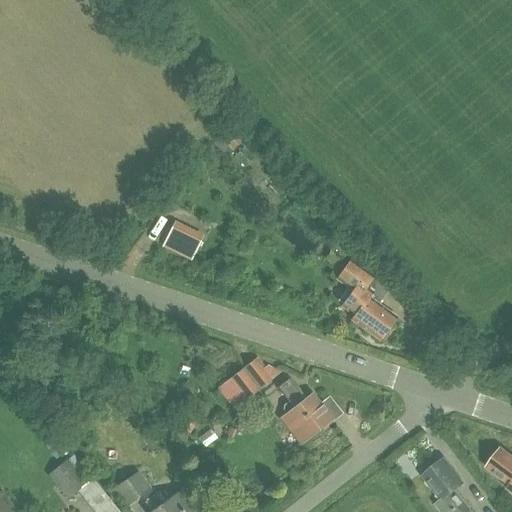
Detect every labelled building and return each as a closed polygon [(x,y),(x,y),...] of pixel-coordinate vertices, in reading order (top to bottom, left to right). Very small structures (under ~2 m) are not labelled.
[(236,138),(229,143),(234,149),(241,143),(236,138)] [(175,220),(166,242),(198,254),(207,233),(175,220)] [(337,243),(325,260),(337,268),(348,251),(337,243)] [(380,341),(397,318),(379,304),(382,299),(366,288),(374,277),(352,261),(339,279),(353,290),(342,306),(355,316),(352,320),(380,341)] [(125,329),(116,319),(107,327),(116,337),(125,329)] [(243,370),(231,380),(247,399),(271,379),(264,369),(257,360),(256,360),(244,369),(243,370)] [(23,365),(15,373),(25,382),(33,374),(23,365)] [(289,379),(277,388),(289,402),(284,406),(283,410),(287,415),(282,418),(302,443),(332,420),(319,404),(313,395),(306,401),(289,379)] [(186,421),(180,430),(189,436),(195,427),(186,421)] [(199,438),(206,447),(218,438),(211,429),(199,438)] [(56,459),(57,458),(70,448),(54,430),(41,440),(56,459)] [(511,455),(501,448),(500,450),(496,450),(493,455),(494,459),(487,469),(510,486),(507,489),(511,492),(511,455)] [(209,451),(198,451),(197,464),(208,465),(209,451)] [(69,500),(80,492),(95,511),(120,511),(94,478),(88,483),(68,459),(49,475),(69,500)] [(472,511),(456,491),(464,484),(445,460),(435,468),(433,465),(425,471),(427,474),(424,477),(443,500),(437,505),(442,511),(472,511)] [(195,511),(181,492),(164,505),(156,494),(155,495),(139,473),(114,490),(127,507),(141,497),(151,511),(195,511)] [(0,511),(12,511),(0,495),(0,511)]
